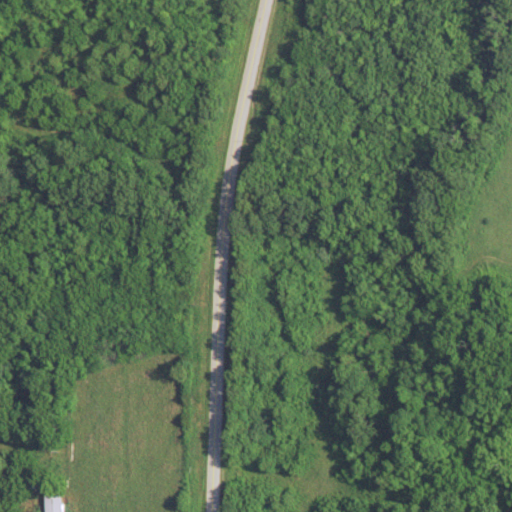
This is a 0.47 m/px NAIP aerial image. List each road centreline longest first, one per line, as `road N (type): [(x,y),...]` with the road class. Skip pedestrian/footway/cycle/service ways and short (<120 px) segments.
road 1 (residential): [(210,511),(224,192),(264,0)]
road 2 (residential): [(0,89),(31,133),(107,140),(201,204),(223,207)]
